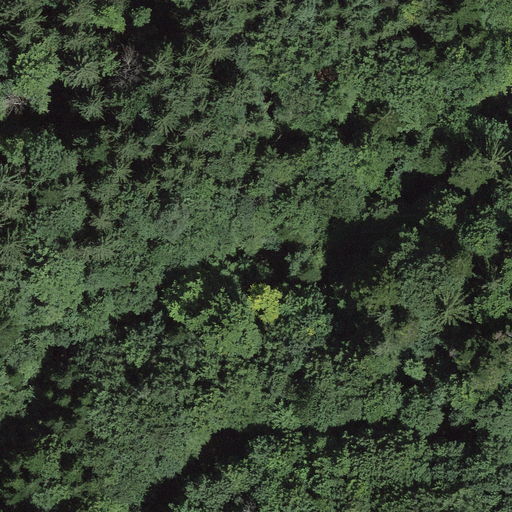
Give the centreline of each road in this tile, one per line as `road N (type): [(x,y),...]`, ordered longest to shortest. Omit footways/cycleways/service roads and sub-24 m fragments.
road 1 (track): [(511,424),(374,385),(281,382),(168,457),(114,511)]
road 2 (track): [(205,69),(158,161),(0,272)]
